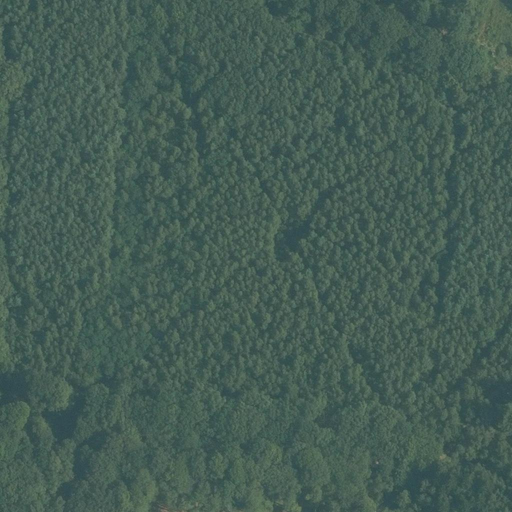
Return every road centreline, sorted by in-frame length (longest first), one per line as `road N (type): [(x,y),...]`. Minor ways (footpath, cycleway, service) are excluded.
road 1 (unknown): [(74,443),(182,437),(441,459)]
road 2 (unknown): [(305,0),(511,80)]
